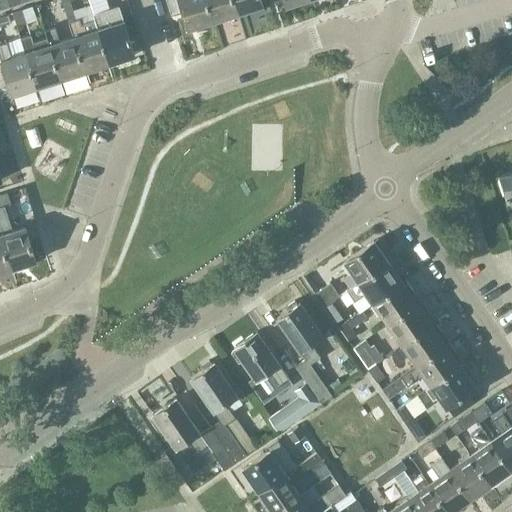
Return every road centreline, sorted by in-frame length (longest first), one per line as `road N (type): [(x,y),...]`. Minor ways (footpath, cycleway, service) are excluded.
road 1 (residential): [(0,320),(63,290),(83,267),(148,95),(329,33),(384,37)]
road 2 (residential): [(0,453),(384,188)]
road 3 (residential): [(511,369),(384,188)]
road 4 (residential): [(384,188),(511,94)]
road 5 (residential): [(384,188),(364,113),(384,37)]
